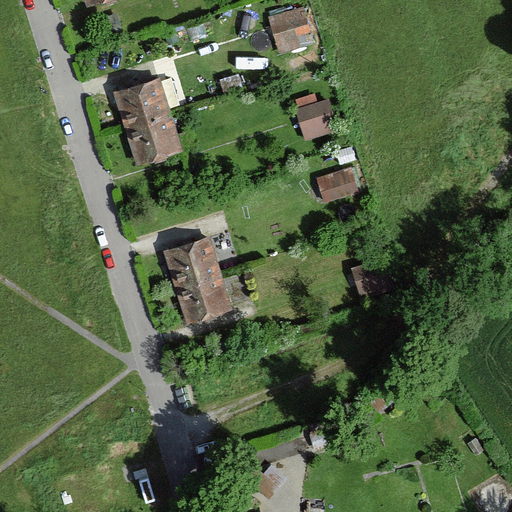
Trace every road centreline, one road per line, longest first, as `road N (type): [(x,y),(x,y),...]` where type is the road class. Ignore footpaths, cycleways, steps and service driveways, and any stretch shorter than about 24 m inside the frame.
road 1 (unclassified): [(195,511),(39,0)]
road 2 (track): [(170,424),(334,369),(372,344),(406,308),(511,154)]
